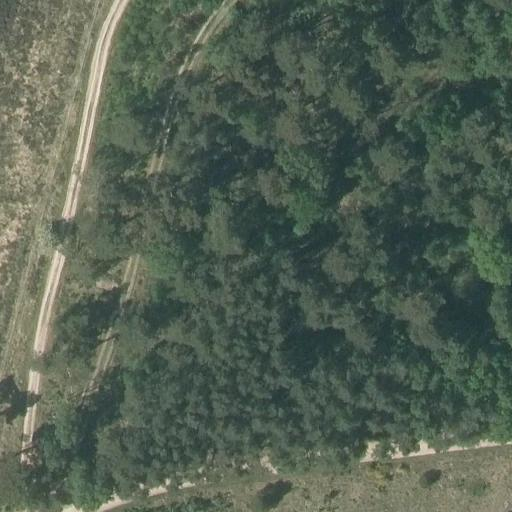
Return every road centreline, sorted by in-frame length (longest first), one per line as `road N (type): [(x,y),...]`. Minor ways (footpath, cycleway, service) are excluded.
road 1 (track): [(16,511),(35,361),(113,0)]
road 2 (track): [(88,511),(203,476),(511,438)]
